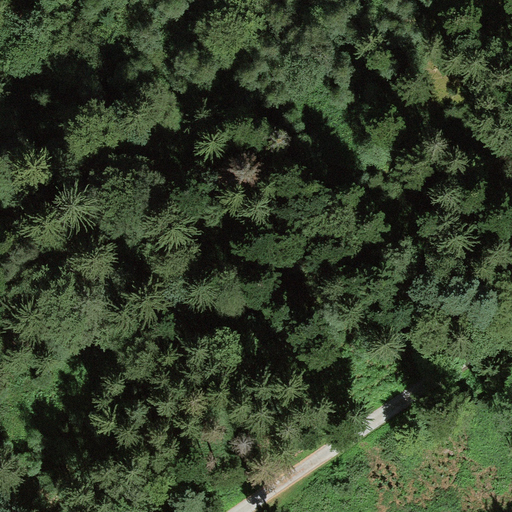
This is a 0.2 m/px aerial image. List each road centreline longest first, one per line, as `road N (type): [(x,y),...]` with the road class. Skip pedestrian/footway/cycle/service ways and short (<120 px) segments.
road 1 (track): [(511,239),(0,348)]
road 2 (unclassified): [(511,325),(239,511)]
